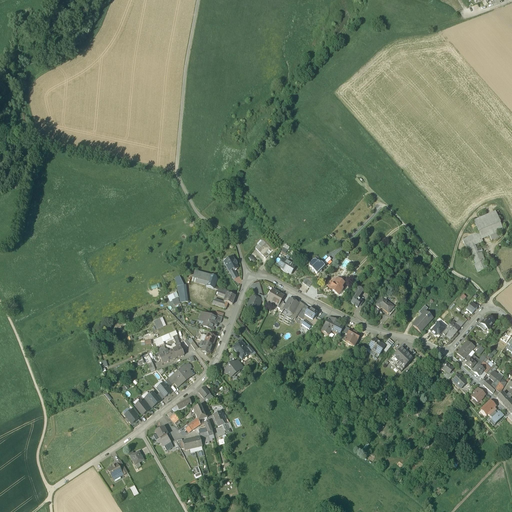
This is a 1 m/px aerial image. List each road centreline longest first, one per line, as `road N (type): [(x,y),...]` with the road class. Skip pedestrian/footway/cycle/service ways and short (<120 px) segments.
road 1 (residential): [(511,321),(485,309),(441,351),(367,329),(265,276),(248,277),(203,376),(48,490)]
road 2 (track): [(198,0),(176,171),(194,210),(236,241),(248,277)]
road 3 (track): [(411,339),(493,434),(511,511)]
road 4 (track): [(0,300),(43,403),(36,457),(48,490)]
road 5 (track): [(450,269),(383,204),(330,261)]
road 6 (track): [(488,299),(450,269),(462,230),(489,208)]
